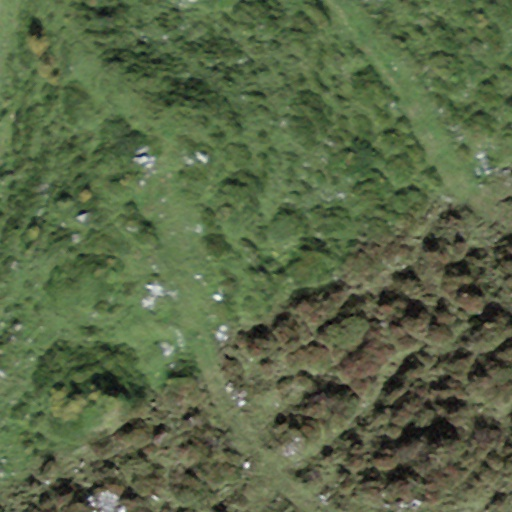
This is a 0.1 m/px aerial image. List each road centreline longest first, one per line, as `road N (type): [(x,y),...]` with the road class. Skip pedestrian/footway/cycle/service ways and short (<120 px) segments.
road 1 (track): [(320,511),(276,477),(210,378),(189,319),(164,157)]
road 2 (track): [(334,0),(420,110),(452,177),(511,221)]
